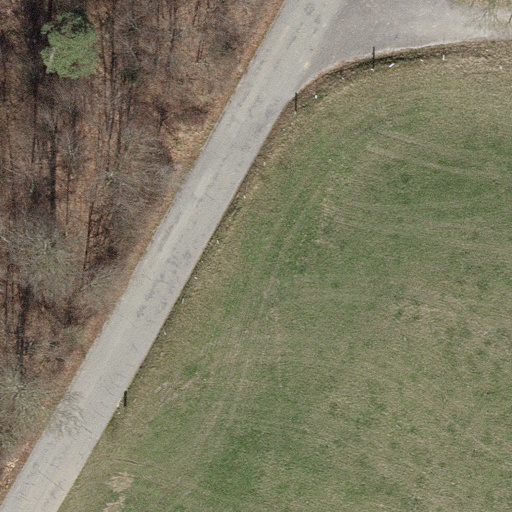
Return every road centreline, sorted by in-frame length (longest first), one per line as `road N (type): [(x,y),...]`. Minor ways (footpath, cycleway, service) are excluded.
road 1 (tertiary): [(40,511),(327,0)]
road 2 (track): [(318,13),(450,27),(511,24)]
